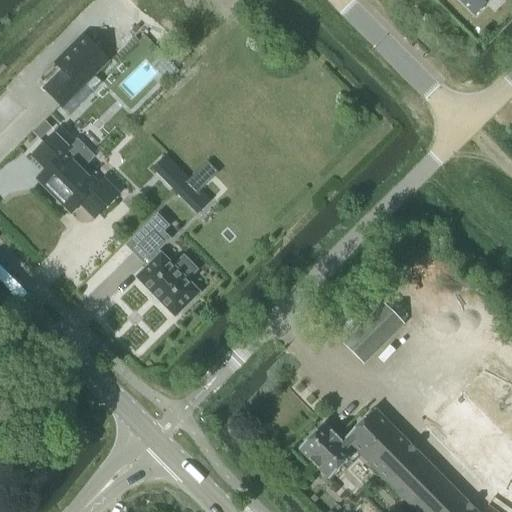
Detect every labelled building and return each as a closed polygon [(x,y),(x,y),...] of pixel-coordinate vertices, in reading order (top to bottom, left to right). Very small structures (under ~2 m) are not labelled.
[(157,0),(151,7),(175,30),(162,43),(180,61),(207,35),(189,16),(206,0),(157,0)] [(460,0),(475,15),(490,0),(460,0)] [(83,36),(59,61),(64,67),(67,65),(85,84),(109,61),(83,36)] [(64,67),(42,88),(61,108),(85,84),(67,65),(64,67)] [(54,132),(35,152),(50,166),(36,180),(55,199),(83,171),(82,170),(95,157),(76,139),(69,147),(54,132)] [(152,169),(175,192),(181,198),(191,208),(197,215),(212,200),(206,194),(188,177),(186,174),(167,155),(152,169)] [(206,162),(196,172),(207,183),(217,173),(206,162)] [(83,171),(55,199),(57,201),(56,207),(61,212),(67,211),(69,213),(82,199),(97,214),(116,194),(101,179),(96,184),(83,171)] [(158,215),(132,241),(150,259),(152,257),(152,258),(154,260),(136,278),(175,317),(200,293),(187,280),(197,270),(184,257),(174,267),(161,253),(161,254),(160,254),(158,252),(158,251),(170,239),(163,232),(169,226),(158,215)] [(362,363),(402,323),(385,305),(345,345),(362,363)] [(511,329),(463,378),(511,426),(511,329)] [(476,511),(409,444),(375,410),(346,439),(344,437),(341,441),(332,432),(324,425),(299,450),(330,480),(358,452),(417,511),(476,511)] [(0,466),(11,455),(0,443),(0,466)]
